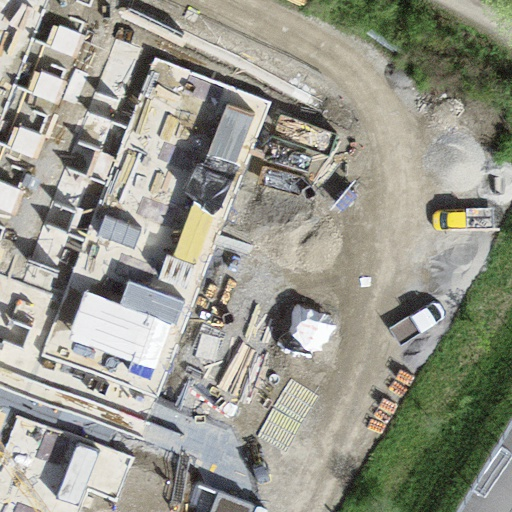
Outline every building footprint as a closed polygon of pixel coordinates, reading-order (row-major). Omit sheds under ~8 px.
[(0,0),(0,25),(34,38),(48,0),(0,0)] [(0,25),(0,78),(16,85),(34,38),(0,25)] [(154,57),(127,128),(244,173),(272,102),(154,57)] [(0,78),(0,125),(16,85),(0,78)] [(127,128),(105,183),(223,228),(244,173),(127,128)] [(105,183),(83,239),(201,284),(223,228),(105,183)] [(83,239),(62,294),(179,339),(201,284),(83,239)] [(62,294),(40,351),(157,396),(179,339),(62,294)] [(0,495),(43,511),(80,511),(107,445),(18,411),(0,457),(0,495)] [(219,493),(211,511),(250,511),(253,506),(219,493)] [(0,511),(43,511),(0,495),(0,511)]
